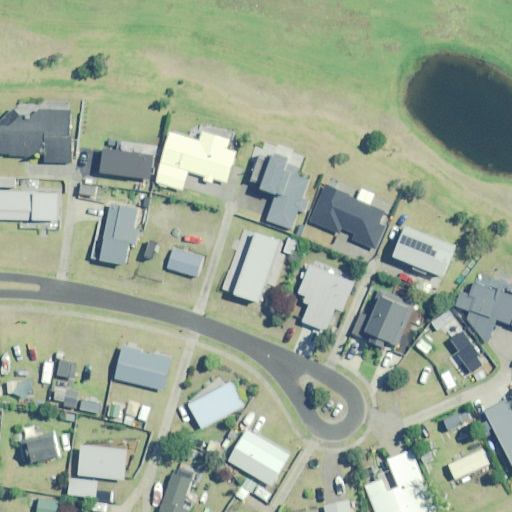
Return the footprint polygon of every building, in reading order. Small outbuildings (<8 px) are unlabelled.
[(72,140),(74,111),(39,110),(31,116),(9,115),(0,123),(0,154),(46,157),(46,162),(74,164),(75,140),(72,140)] [(190,132),(193,119),(175,115),(172,128),(190,132)] [(189,171),(207,177),(206,183),(216,186),(218,180),(228,183),(237,153),(227,150),(230,139),(203,132),(201,141),(172,133),(157,183),(183,190),(189,171)] [(278,148),(265,143),(251,185),(276,194),(267,220),(293,230),(299,211),(306,213),(310,202),(303,200),(310,181),(296,177),(303,157),(293,154),(291,160),(275,154),(278,148)] [(155,156),(107,149),(103,173),(152,180),(155,156)] [(59,220),(59,190),(35,190),(34,192),(1,192),(1,220),(59,220)] [(211,197),(197,192),(194,200),(209,205),(211,197)] [(141,210),(112,205),(105,244),(96,242),(93,259),(128,265),(132,243),(135,244),(141,210)] [(407,227),(395,257),(413,264),(411,269),(428,276),(430,271),(445,277),(457,248),(407,227)] [(281,242),(245,229),(224,290),(260,302),(281,242)] [(298,241),(289,238),(284,252),(293,255),(298,241)] [(204,257),(174,248),(169,269),(198,277),(204,257)] [(355,283),(312,265),(300,294),(307,296),(304,302),(311,305),(304,322),(326,331),(336,308),(343,311),(355,283)] [(509,284),(492,279),(490,287),(476,283),(472,296),(461,292),(456,307),(471,311),(467,321),(486,342),(490,342),(497,320),(511,325),(511,294),(506,292),(509,284)] [(402,283),(398,292),(410,297),(415,288),(402,283)] [(414,304),(384,291),(372,319),(362,315),(353,334),(393,351),(414,304)] [(453,318),(446,310),(431,323),(439,331),(453,318)] [(470,344),(463,332),(451,339),(458,351),(470,344)] [(467,365),(477,358),(481,355),(473,345),(459,355),(467,365)] [(173,359),(123,347),(116,379),(166,391),(173,359)] [(483,366),(482,364),(482,365),(477,358),(467,365),(473,374),(483,366)] [(483,366),(473,374),(480,383),(497,369),(490,359),(482,364),(483,366)] [(80,363),(61,361),(59,376),(78,379),(80,363)] [(456,386),(449,371),(441,375),(448,389),(456,386)] [(29,396),(30,383),(9,381),(8,394),(29,396)] [(225,387),(221,381),(187,399),(203,429),(245,406),(232,383),(225,387)] [(88,394),(54,388),(51,403),(85,409),(88,394)] [(511,409),(508,401),(479,417),(487,431),(494,427),(511,460),(511,409)] [(125,406),(112,403),(109,415),(121,419),(125,406)] [(151,408),(143,406),(139,419),(147,421),(151,408)] [(249,421),(242,417),(235,430),(242,434),(249,421)] [(61,457),(56,433),(21,440),(26,464),(61,457)] [(248,474),(234,444),(222,449),(229,464),(231,463),(238,478),(248,474)] [(129,451),(83,446),(80,475),(126,480),(129,451)] [(490,465),(483,449),(449,465),(456,480),(490,465)] [(435,511),(412,450),(389,459),(393,470),(382,475),(384,479),(366,486),(376,511),(435,511)] [(433,452),(421,456),(424,466),(436,463),(433,452)] [(193,481),(174,474),(162,511),(191,511),(194,504),(186,502),(193,481)] [(265,479),(259,476),(251,490),(257,493),(265,479)] [(98,482),(71,479),(69,495),(97,498),(98,482)] [(57,511),(58,500),(40,498),(38,511),(57,511)] [(351,511),(349,501),(325,506),(326,511),(351,511)]
